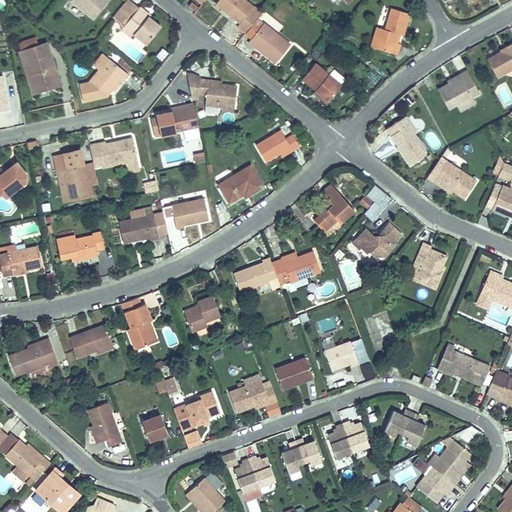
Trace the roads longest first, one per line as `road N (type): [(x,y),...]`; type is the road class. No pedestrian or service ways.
road 1 (residential): [(146,485),(167,468),(396,386),(492,431),(492,467),(457,511)]
road 2 (residential): [(0,317),(89,298),(192,258),(293,190),(351,134)]
road 3 (residential): [(351,134),(436,208),(511,249)]
road 4 (residential): [(351,134),(201,32)]
road 5 (residential): [(0,388),(77,456),(109,476),(146,485)]
road 6 (residential): [(0,138),(147,101)]
road 7 (residential): [(459,47),(408,75),(351,134)]
